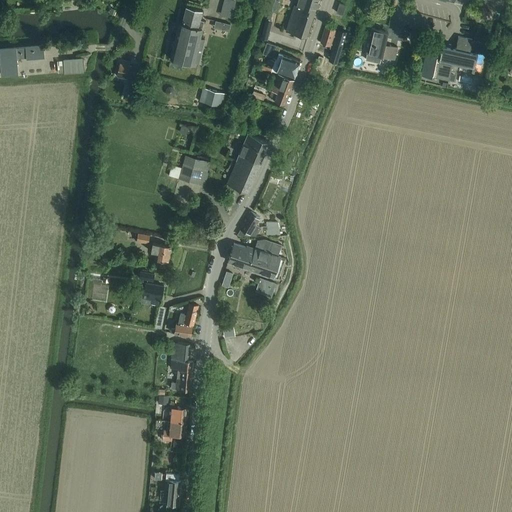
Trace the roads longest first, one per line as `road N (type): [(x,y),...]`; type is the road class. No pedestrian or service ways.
road 1 (track): [(225,511),(241,375),(300,282),(304,256),(293,209),(342,83),(511,117)]
road 2 (unclassified): [(189,511),(213,278),(281,132),(327,0)]
